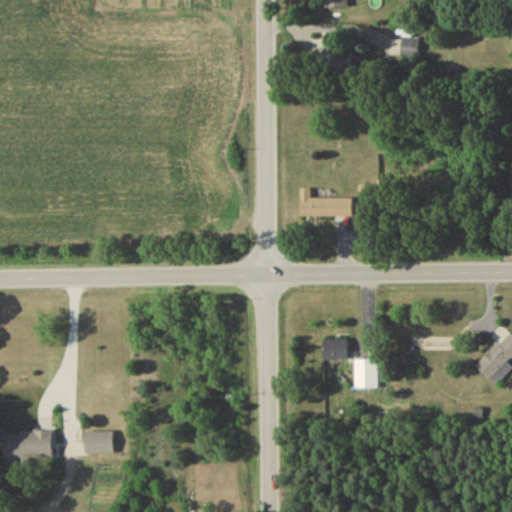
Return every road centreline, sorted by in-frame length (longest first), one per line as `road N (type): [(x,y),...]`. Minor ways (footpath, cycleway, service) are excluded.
road 1 (residential): [(511,273),(0,281)]
road 2 (residential): [(267,511),(263,0)]
